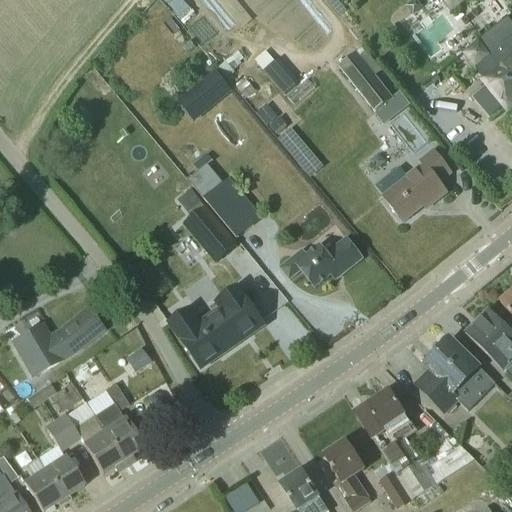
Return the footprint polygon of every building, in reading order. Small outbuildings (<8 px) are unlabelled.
[(442,0),(452,10),(461,0),(442,0)] [(428,58),(460,38),(444,14),(413,34),(428,58)] [(508,109),(511,105),(511,36),(475,67),(508,109)] [(338,69),(375,115),(394,101),(357,54),(338,69)] [(284,96),(295,87),(274,63),(263,72),(284,96)] [(215,73),(179,103),(195,123),(231,94),(215,73)] [(394,101),(375,115),(384,127),(410,106),(400,94),(393,99),(394,101)] [(422,167),(382,198),(403,225),(424,208),(426,211),(446,195),(438,185),(451,175),(433,152),(419,163),(422,167)] [(194,167),(199,173),(208,166),(212,162),(207,156),(194,167)] [(203,201),(237,241),(262,220),(229,180),(203,201)] [(189,215),(202,204),(193,192),(191,190),(178,201),(180,203),(189,215)] [(183,226),(209,257),(216,265),(236,247),(204,209),(183,226)] [(362,261),(345,239),(326,254),(320,246),(306,257),(302,252),(283,267),(292,279),(301,272),(315,290),(331,277),(335,282),(362,261)] [(132,275),(153,303),(169,290),(149,263),(132,275)] [(199,369),(221,354),(223,357),(235,348),(234,345),(263,325),(237,289),(222,299),(229,309),(216,318),(214,315),(198,326),(190,315),(171,329),(199,369)] [(511,317),(511,294),(500,304),(511,317)] [(40,326),(9,344),(31,382),(64,363),(63,361),(75,354),(103,332),(87,312),(59,334),(48,340),(40,326)] [(470,340),(502,373),(505,370),(508,372),(506,374),(511,380),(511,334),(490,312),(475,326),(480,330),(470,340)] [(470,417),(498,389),(451,341),(425,367),(431,373),(417,387),(445,415),(457,403),(470,417)] [(151,364),(141,349),(125,360),(134,374),(151,364)] [(36,394),(42,403),(55,395),(49,386),(36,394)] [(133,462),(130,458),(143,450),(119,414),(129,408),(115,387),(104,393),(112,405),(94,417),(126,466),(133,462)] [(373,443),(380,455),(394,445),(414,431),(389,392),(366,407),(368,409),(356,417),(373,443)] [(159,419),(172,411),(162,395),(156,393),(150,397),(149,403),(159,419)] [(31,409),(42,403),(36,394),(26,400),(31,409)] [(102,477),(114,469),(116,473),(126,466),(94,417),(86,405),(56,424),(70,446),(79,440),(102,477)] [(44,471),(64,501),(83,488),(60,452),(70,446),(56,424),(45,431),(55,447),(37,459),(44,471)] [(364,473),(345,443),(324,457),(332,470),(331,471),(332,473),(333,474),(334,473),(339,481),(333,485),(350,511),(361,511),(372,504),(356,479),(364,473)] [(394,445),(380,455),(392,471),(412,503),(438,487),(422,463),(421,463),(411,470),(394,445)] [(511,465),(500,453),(483,471),(496,483),(511,466),(511,465)] [(2,459),(0,460),(0,478),(2,477),(8,486),(18,480),(2,459)] [(40,511),(46,511),(64,501),(44,471),(23,485),(40,511)] [(379,480),(399,511),(412,503),(392,471),(379,480)] [(327,511),(301,472),(282,485),(281,484),(280,485),(297,511),(327,511)] [(0,511),(24,511),(8,486),(2,477),(0,478),(0,511)]
